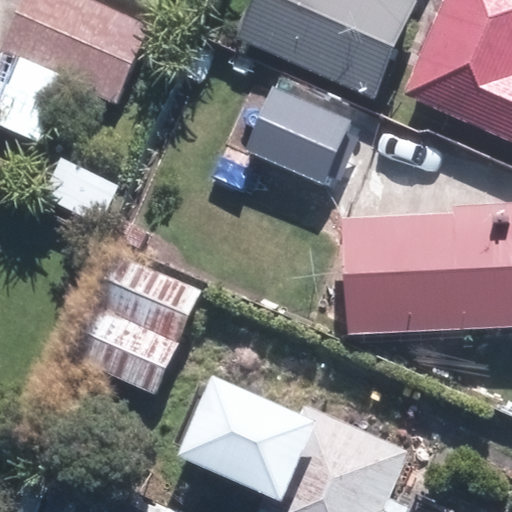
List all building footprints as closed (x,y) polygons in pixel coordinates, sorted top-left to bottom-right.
[(95,0),(33,0),(10,54),(17,57),(0,96),(0,120),(48,141),(74,83),(128,106),(161,28),(95,0)] [(434,3),(427,0),(271,0),(254,40),(391,99),(434,3)] [(511,0),(463,0),(421,98),(511,136),(511,0)] [(287,84),(255,155),(332,188),(363,117),(287,84)] [(127,193),(69,162),(47,203),(105,234),(127,193)] [(362,221),(364,331),(511,327),(511,205),(466,207),(467,219),(362,221)] [(218,292),(135,255),(87,363),(170,400),(218,292)] [(424,454),(244,376),(208,459),(316,506),(313,511),(401,511),(399,511),(424,454)] [(190,511),(83,468),(64,511),(190,511)]
